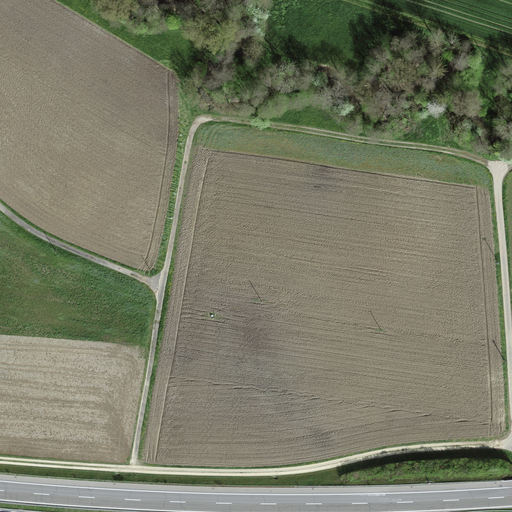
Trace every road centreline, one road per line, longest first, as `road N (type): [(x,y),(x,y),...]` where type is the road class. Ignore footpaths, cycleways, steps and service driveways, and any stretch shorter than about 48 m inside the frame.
road 1 (track): [(506,171),(434,148),(201,119),(185,157),(132,469)]
road 2 (motorway): [(511,496),(239,503),(0,490)]
road 3 (track): [(132,469),(296,473),(404,453),(511,446)]
road 4 (track): [(351,0),(511,54)]
road 5 (track): [(132,469),(0,463)]
